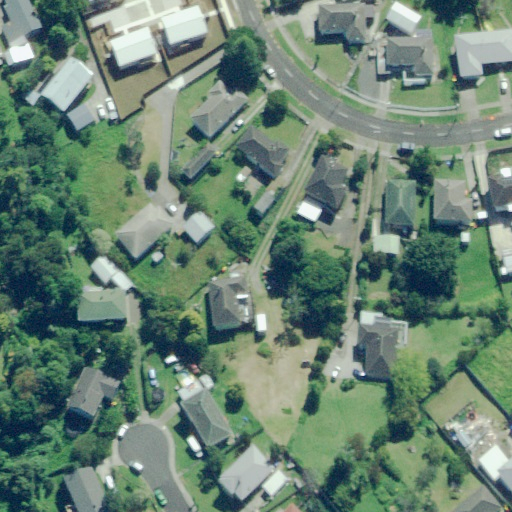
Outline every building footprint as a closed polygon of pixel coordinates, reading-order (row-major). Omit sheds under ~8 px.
[(31,0),(1,0),(12,26),(2,30),(13,54),(4,57),(10,70),(33,60),(24,40),(41,33),(28,1),(31,0)] [(85,0),(95,28),(114,21),(111,11),(133,4),(131,0),(85,0)] [(190,0),(163,0),(166,9),(190,0)] [(201,22),(195,6),(172,14),(178,30),(201,22)] [(386,8),(375,6),(373,17),(384,19),(386,8)] [(421,22),(396,7),(386,24),(412,38),(421,22)] [(152,28),(145,9),(133,13),(140,32),(152,28)] [(367,45),(365,9),(321,11),(322,36),(346,35),(347,46),(367,45)] [(314,23),(304,24),(306,43),(316,42),(314,23)] [(511,65),(511,36),(455,45),(461,84),(482,81),(481,71),(511,65)] [(435,81),(434,46),(387,47),(387,72),(415,71),(415,81),(435,81)] [(93,81),(69,62),(54,80),(47,75),(33,93),(63,117),(93,81)] [(231,97),(219,85),(207,98),(211,102),(191,124),(210,142),(247,103),(236,92),(231,97)] [(95,124),(83,105),(65,117),(76,135),(95,124)] [(273,147),(254,132),(238,151),(276,181),(284,171),(280,167),(290,154),(276,143),(273,147)] [(216,156),(207,148),(181,174),(190,183),(216,156)] [(323,206),(340,213),(348,194),(341,190),(349,173),(322,161),(305,198),(297,215),(315,223),(323,206)] [(511,182),(503,185),(502,180),(489,183),(496,213),(507,211),(509,217),(511,216),(511,182)] [(416,230),(417,185),(389,185),(388,229),(416,230)] [(464,204),(465,187),(436,185),(434,225),(470,226),(471,205),(464,204)] [(173,229),(158,211),(154,214),(150,209),(116,240),(135,262),(173,229)] [(214,231),(199,215),(182,229),(197,246),(214,231)] [(400,240),(374,239),(373,256),(399,258),(400,240)] [(511,250),(502,253),(508,276),(511,274),(511,250)] [(133,285),(103,256),(90,269),(106,285),(110,280),(124,293),(133,285)] [(250,298),(247,280),(209,285),(215,331),(252,326),(250,313),(238,315),(238,309),(246,307),(245,298),(250,298)] [(127,322),(125,294),(75,297),(77,325),(127,322)] [(400,334),(359,332),(358,351),(367,351),(366,379),(391,380),(393,352),(399,352),(400,334)] [(120,386),(84,371),(68,410),(95,421),(104,400),(113,404),(120,386)] [(203,392),(196,381),(177,393),(184,404),(203,392)] [(233,438),(207,397),(183,411),(209,453),(233,438)] [(274,473),(254,454),(220,489),(240,508),(274,473)] [(511,466),(498,479),(511,494),(511,466)] [(106,511),(93,474),(65,484),(74,511),(106,511)] [(502,511),(483,492),(461,511),(502,511)]
